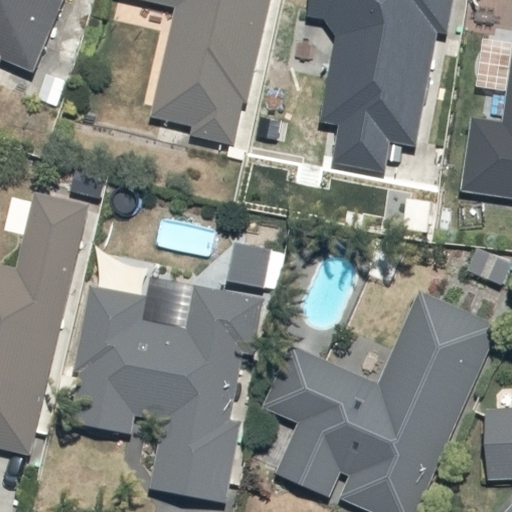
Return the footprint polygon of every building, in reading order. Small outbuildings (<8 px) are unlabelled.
[(0,0),(0,67),(10,72),(15,62),(29,68),(32,60),(42,65),(72,0),(0,0)] [(142,0),(187,12),(160,118),(244,141),(280,0),(142,0)] [(322,0),(318,19),(352,27),(329,125),(351,130),(344,161),(393,173),(401,140),(424,146),(458,0),(322,0)] [(511,124),(478,120),(468,195),(511,200),(511,124)] [(440,197),(413,197),(413,235),(440,236),(440,197)] [(0,275),(0,452),(36,463),(102,214),(49,200),(27,283),(0,275)] [(242,246),(239,285),(288,288),(291,250),(242,246)] [(96,371),(84,427),(140,438),(144,420),(173,426),(160,491),(234,506),(251,422),(242,420),(255,355),(263,356),(274,302),(205,288),(196,331),(152,322),(165,259),(112,249),(87,369),(96,371)] [(305,433),(283,475),(367,511),(429,511),(509,332),(438,296),(385,390),(310,347),(273,412),(305,433)] [(511,488),(511,414),(500,415),(499,488),(511,488)]
